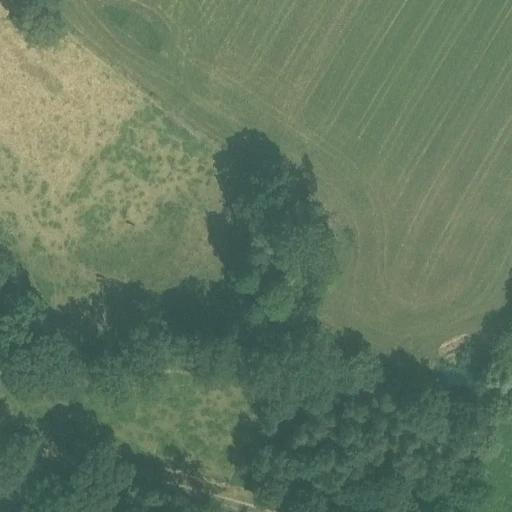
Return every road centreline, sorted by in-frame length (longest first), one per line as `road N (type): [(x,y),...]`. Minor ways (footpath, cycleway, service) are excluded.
road 1 (track): [(0,443),(282,511)]
road 2 (track): [(49,0),(89,42),(250,145)]
